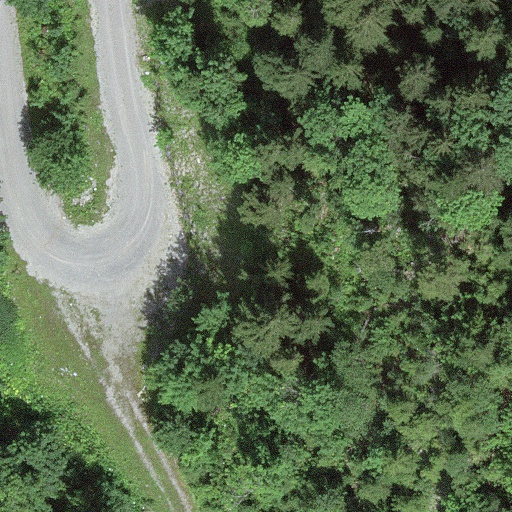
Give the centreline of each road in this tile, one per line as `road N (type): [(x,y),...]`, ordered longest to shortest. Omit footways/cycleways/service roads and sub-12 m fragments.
road 1 (track): [(0,62),(9,152),(32,220),(70,264),(93,271),(112,264),(136,241),(143,175),(120,0)]
road 2 (track): [(93,271),(190,511)]
